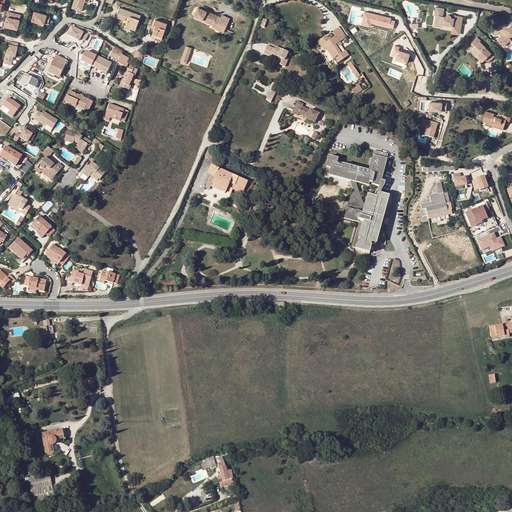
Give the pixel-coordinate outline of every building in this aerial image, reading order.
[(74,0),(72,8),(82,11),(85,0),(74,0)] [(198,6),(194,15),(203,19),(202,19),(213,24),(212,26),(216,28),(217,25),(225,29),(230,18),(222,14),(220,19),(217,17),(218,15),(208,10),(207,11),(198,6)] [(435,16),(436,16),(435,25),(441,26),(441,24),(452,26),(452,29),(451,32),(460,34),(462,17),(450,15),(449,14),(448,14),(447,14),(446,15),(446,16),(445,16),(445,17),(443,16),(444,9),(436,7),(434,16),(435,16)] [(125,21),(125,19),(126,17),(129,18),(128,20),(126,25),(136,28),(141,15),(120,8),(117,18),(125,21)] [(20,14),(8,11),(4,26),(17,29),(20,14)] [(35,11),(32,20),(44,24),(44,23),(48,24),(51,16),(35,11)] [(395,22),(391,21),(391,19),(373,15),(373,16),(370,15),(371,14),(364,13),(361,25),(370,28),(371,24),(393,29),(395,22)] [(433,26),(441,28),(452,29),(452,26),(441,24),(441,26),(435,25),(436,16),(435,16),(433,26)] [(154,28),(152,34),(162,37),(167,24),(155,20),(152,27),(154,28)] [(88,36),(71,27),(67,35),(79,41),(80,39),(85,41),(88,36)] [(327,38),(326,37),(318,42),(324,51),(323,52),(329,62),(334,58),(338,63),(349,56),(346,51),(345,52),(341,46),(342,45),(340,42),(346,37),(339,27),(332,32),(336,36),(331,39),(329,41),(327,38)] [(506,48),(511,41),(511,40),(510,39),(511,38),(511,28),(502,32),(504,38),(500,42),(506,48)] [(472,50),(478,56),(479,54),(485,60),(488,63),(495,57),(480,42),(481,41),(477,37),(467,47),(471,51),(472,50)] [(19,44),(11,42),(6,64),(12,66),(14,58),(16,58),(19,44)] [(400,47),(395,45),(391,55),(396,57),(395,59),(406,63),(409,54),(398,50),(400,47)] [(271,54),(277,56),(280,58),(279,59),(277,63),(284,66),(286,60),(284,59),(285,55),(287,52),(274,46),(273,49),(265,46),(262,53),(270,56),(271,54)] [(80,61),(91,66),(96,56),(85,51),(80,61)] [(133,58),(141,61),(144,54),(136,51),(133,58)] [(121,54),(118,61),(117,63),(125,66),(127,62),(129,58),(121,54)] [(479,54),(478,56),(477,57),(483,62),(485,60),(479,54)] [(47,74),(51,76),(53,74),(59,77),(67,61),(56,56),(47,74)] [(96,56),(91,66),(106,74),(111,64),(96,56)] [(79,65),(90,70),(91,66),(80,61),(79,65)] [(347,65),(356,78),(360,76),(351,62),(347,65)] [(119,86),(124,88),(125,86),(130,88),(138,71),(133,68),(132,71),(128,69),(127,68),(119,86)] [(22,76),(18,82),(24,87),(28,85),(35,88),(34,91),(38,92),(42,84),(38,83),(37,80),(26,75),(22,76)] [(350,89),(353,92),(360,87),(358,84),(350,89)] [(353,92),(355,95),(362,90),(360,87),(353,92)] [(271,90),(266,99),(271,102),(276,93),(271,90)] [(63,104),(69,106),(69,104),(75,107),(76,105),(84,109),(84,110),(88,112),(92,102),(69,91),(63,104)] [(39,92),(37,98),(43,101),(46,95),(39,92)] [(12,101),(8,98),(1,109),(13,117),(21,106),(14,101),(13,103),(11,103),(12,101)] [(297,114),(302,116),(303,115),(305,117),(304,119),(313,123),(318,114),(309,109),(308,111),(301,107),(302,105),(296,102),(291,114),(296,116),(297,114)] [(447,103),(431,102),(430,110),(446,111),(447,103)] [(105,115),(103,120),(108,122),(110,118),(119,122),(120,121),(124,122),(128,111),(124,110),(124,109),(109,104),(105,115)] [(46,125),(53,128),(58,120),(43,111),(42,114),(38,111),(34,119),(37,121),(38,120),(46,125)] [(482,121),(486,122),(491,123),(491,122),(494,123),(493,127),(503,130),(506,121),(509,122),(511,118),(503,115),(502,119),(496,117),(496,119),(493,117),(493,116),(494,114),(485,112),(482,121)] [(437,124),(422,119),(419,127),(427,129),(424,136),(432,138),(437,124)] [(20,137),(28,142),(33,134),(29,131),(24,129),(21,135),(17,133),(13,140),(17,142),(20,137)] [(78,143),(77,145),(84,150),(87,145),(89,146),(92,142),(83,136),(82,137),(77,133),(76,135),(72,134),(73,133),(67,131),(64,140),(73,143),(74,141),(78,143)] [(5,146),(1,154),(10,160),(8,161),(15,166),(21,156),(5,146)] [(53,152),(47,147),(44,151),(50,155),(53,152)] [(205,156),(208,158),(228,165),(230,160),(207,151),(205,156)] [(373,151),(368,170),(364,170),(342,164),(342,166),(336,165),(336,162),(337,159),(328,156),(326,166),(330,167),(330,169),(328,174),(328,175),(350,181),(355,194),(351,193),(347,209),(362,213),(364,205),(362,204),(355,183),(355,181),(368,185),(369,183),(371,183),(371,184),(378,187),(377,191),(376,194),(379,195),(379,194),(381,188),(383,177),(381,177),(383,171),(387,154),(373,151)] [(418,151),(416,151),(415,156),(415,163),(417,164),(419,156),(424,157),(424,152),(418,151)] [(53,164),(47,159),(46,158),(36,170),(40,174),(42,172),(47,177),(49,174),(53,178),(62,167),(58,164),(57,165),(56,166),(53,164)] [(26,173),(32,164),(27,160),(21,169),(26,173)] [(104,171),(99,167),(98,168),(90,163),(79,178),(84,182),(88,175),(89,174),(92,176),(91,177),(96,181),(98,178),(99,179),(104,171)] [(210,174),(206,184),(211,185),(210,186),(225,193),(226,191),(230,193),(232,189),(242,193),(247,181),(211,165),(207,173),(210,174)] [(460,173),(453,175),(455,187),(466,185),(465,177),(461,178),(460,173)] [(383,195),(387,178),(383,177),(379,195),(376,194),(375,197),(373,197),(367,195),(364,205),(362,213),(347,209),(346,208),(344,217),(357,221),(360,221),(353,248),(355,249),(362,250),(369,252),(370,249),(371,243),(374,244),(375,245),(379,231),(380,227),(383,214),(388,197),(383,195)] [(483,195),(489,193),(483,177),(475,180),(475,181),(479,190),(479,192),(481,191),(483,195)] [(443,193),(440,183),(436,184),(437,188),(438,194),(436,194),(429,196),(431,203),(420,205),(422,218),(421,218),(422,223),(428,222),(428,220),(436,218),(435,214),(450,210),(451,210),(449,203),(448,203),(447,197),(445,197),(444,193),(443,193)] [(211,185),(206,184),(202,193),(221,202),(223,198),(208,191),(210,186),(211,185)] [(24,199),(25,200),(27,195),(18,190),(14,196),(13,196),(9,202),(18,208),(18,207),(19,206),(23,208),(22,209),(20,212),(25,215),(30,207),(26,204),(22,201),(24,199)] [(46,211),(54,204),(50,200),(42,208),(46,211)] [(465,213),(471,228),(484,222),(483,220),(487,218),(484,213),(489,210),(487,204),(465,213)] [(39,216),(32,225),(38,231),(39,230),(45,235),(45,234),(49,237),(55,231),(39,216)] [(38,231),(32,225),(31,226),(43,237),(45,235),(39,230),(38,231)] [(482,250),(490,246),(494,248),(495,250),(504,246),(500,237),(496,239),(494,233),(477,240),(482,250)] [(18,239),(10,247),(23,259),(26,256),(27,257),(32,251),(18,239)] [(53,244),(46,254),(52,259),(53,259),(59,264),(62,266),(68,259),(67,258),(68,256),(53,244)] [(23,259),(10,247),(9,249),(23,262),(27,257),(26,256),(23,259)] [(52,259),(46,254),(44,256),(57,266),(59,264),(53,259),(52,259)] [(0,284),(1,285),(0,285),(0,286),(3,289),(10,280),(13,277),(10,275),(7,278),(0,272),(1,271),(0,270),(0,284)] [(69,281),(69,282),(73,283),(81,285),(80,288),(88,290),(92,272),(84,270),(83,275),(77,274),(78,271),(75,271),(72,270),(71,276),(66,274),(65,280),(69,281)] [(99,283),(104,284),(105,281),(113,283),(117,285),(119,276),(102,271),(99,283)] [(28,286),(28,287),(36,288),(36,291),(44,292),(46,281),(26,277),(24,285),(28,286)] [(9,288),(4,296),(10,296),(12,292),(10,291),(11,289),(9,288)] [(502,325),(504,335),(504,338),(509,337),(508,334),(511,333),(511,318),(511,319),(511,323),(502,325)] [(491,338),(504,335),(502,325),(489,327),(491,338)] [(47,332),(46,327),(39,327),(40,329),(36,329),(36,331),(35,332),(35,333),(36,334),(37,335),(40,335),(41,340),(47,339),(47,332)] [(6,395),(7,403),(21,400),(19,392),(6,395)] [(62,430),(41,434),(44,454),(53,452),(52,444),(54,444),(55,443),(56,441),(56,440),(63,438),(62,430)] [(212,456),(205,459),(205,462),(206,463),(201,464),(203,470),(208,469),(215,466),(213,460),(212,456)] [(223,462),(217,464),(224,486),(230,484),(230,482),(233,482),(231,470),(230,471),(229,469),(230,469),(230,467),(228,467),(228,466),(225,467),(223,462)] [(49,473),(28,477),(30,490),(51,487),(49,473)] [(210,489),(203,490),(205,502),(212,500),(210,489)]
